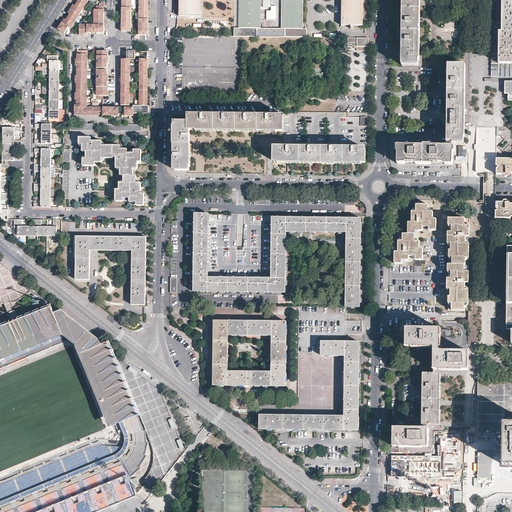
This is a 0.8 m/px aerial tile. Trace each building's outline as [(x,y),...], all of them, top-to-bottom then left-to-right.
[(73,29),(90,0),(77,0),(74,5),(69,13),(65,20),(63,23),(70,27),(73,29)] [(131,31),(131,0),(122,0),(122,31),(131,31)] [(148,0),(139,0),(139,35),(142,35),(148,35),(148,0)] [(201,17),(201,0),(179,0),(179,17),(201,17)] [(234,37),(271,37),(271,28),(261,28),(261,0),(239,0),(240,0),(239,28),(234,28),(234,37)] [(305,28),(304,0),(281,0),(282,28),(271,28),(271,37),(310,37),(310,28),(305,28)] [(363,25),(363,0),(341,0),(342,25),(363,25)] [(403,0),(402,64),(418,65),(418,53),(419,45),(419,44),(419,43),(419,0),(403,0)] [(492,75),(511,75),(511,0),(492,0),(492,31),(492,75)] [(105,26),(105,10),(105,6),(97,6),(97,10),(95,10),(95,25),(81,25),(80,35),(84,35),(88,35),(88,33),(101,34),(105,34),(105,26)] [(271,11),(267,11),(266,20),(276,21),(276,6),(271,6),(271,11)] [(70,27),(63,23),(59,30),(62,32),(66,34),(70,27)] [(367,37),(356,38),(356,43),(356,47),(368,47),(367,37)] [(356,38),(347,38),(347,43),(347,47),(356,47),(356,43),(356,38)] [(120,108),(88,107),(89,51),(78,51),(78,60),(77,60),(77,67),(78,67),(78,76),(76,76),(76,84),(77,84),(77,93),(76,93),(76,100),(77,100),(77,105),(76,105),(76,116),(100,116),(101,113),(104,113),(104,116),(120,116),(120,108)] [(108,56),(108,51),(97,51),(97,68),(108,68),(108,63),(109,63),(109,56),(108,56)] [(130,105),(130,59),(135,59),(135,51),(131,51),(127,51),(127,59),(122,59),(122,78),(122,87),(122,93),(122,102),(122,105),(130,105)] [(148,72),(148,59),(144,59),(140,59),(140,105),(134,105),(134,108),(126,108),(126,116),(134,116),(134,113),(149,114),(149,108),(149,105),(148,105),(148,100),(148,98),(148,87),(148,80),(148,72)] [(59,119),(60,80),(60,71),(60,61),(50,61),(50,67),(43,67),(43,74),(50,75),(49,86),(43,86),(43,90),(43,94),(49,94),(49,105),(43,105),(42,113),(43,113),(49,113),(49,119),(59,119)] [(463,142),(464,126),(464,114),(464,103),(464,76),(464,65),(448,64),(447,137),(447,142),(452,142),(463,142)] [(108,75),(108,70),(97,70),(96,99),(103,99),(103,95),(109,96),(109,92),(107,92),(108,82),(109,82),(109,75),(108,75)] [(511,82),(503,83),(503,97),(507,97),(507,104),(511,103),(511,82)] [(175,139),(175,170),(189,170),(189,157),(191,157),(191,154),(189,154),(190,130),(194,129),(197,129),(197,132),(276,132),(276,131),(283,131),(283,116),(190,115),(189,122),(176,122),(176,123),(175,135),(174,135),(174,139),(175,139)] [(35,141),(35,143),(51,144),(51,124),(35,124),(35,127),(35,128),(42,128),(42,140),(35,140),(35,141)] [(485,145),(486,127),(476,126),(476,145),(485,145)] [(498,136),(498,127),(486,127),(485,145),(476,145),(476,152),(476,172),(496,173),(496,166),(496,159),(496,141),(496,136),(498,136)] [(21,130),(21,128),(4,128),(3,128),(3,152),(3,160),(21,161),(21,158),(21,157),(14,157),(14,148),(15,148),(21,148),(21,147),(21,141),(14,140),(15,132),(21,132),(21,130)] [(138,169),(138,162),(142,162),(142,150),(135,150),(134,151),(134,153),(127,153),(127,150),(121,149),(121,146),(103,146),(102,142),(92,142),(92,138),(91,138),(80,138),(80,145),(84,145),(84,152),(87,153),(87,159),(84,159),(84,166),(95,166),(95,163),(102,163),(102,159),(113,159),(113,158),(117,158),(116,169),(121,169),(121,176),(124,176),(124,183),(120,183),(120,190),(116,190),(116,202),(123,202),(123,198),(130,198),(130,202),(137,203),(137,206),(144,206),(145,194),(141,194),(141,183),(137,183),(137,176),(134,176),(133,176),(133,169),(138,169)] [(452,146),(452,142),(447,142),(447,146),(430,146),(422,146),(397,146),(397,151),(397,163),(405,163),(415,163),(430,163),(445,163),(452,163),(453,152),(454,152),(454,146),(453,146),(452,146)] [(365,162),(365,149),(365,148),(283,148),(283,147),(275,147),(275,162),(278,162),(278,163),(361,164),(361,162),(365,162)] [(34,207),(50,207),(50,203),(50,197),(50,189),(50,188),(51,179),(51,178),(51,149),(35,148),(35,152),(42,152),(41,164),(35,164),(34,172),(41,172),(41,184),(34,184),(34,191),(41,191),(41,203),(34,203),(34,207)] [(497,173),(506,173),(506,159),(496,159),(496,166),(497,166),(497,173)] [(8,165),(8,164),(0,164),(0,213),(8,214),(8,210),(1,209),(1,201),(8,201),(8,197),(8,194),(1,193),(1,185),(8,185),(8,177),(1,177),(1,168),(8,168),(8,165)] [(496,218),(505,218),(506,200),(497,200),(497,211),(497,212),(496,212),(496,218)] [(398,250),(422,250),(422,248),(419,248),(419,241),(415,240),(415,230),(422,230),(422,226),(429,226),(429,230),(436,230),(436,218),(433,218),(433,211),(429,211),(429,204),(416,204),(416,205),(416,211),(412,211),(411,222),(408,222),(408,229),(407,234),(402,234),(402,240),(398,240),(398,250)] [(345,307),(359,307),(360,297),(360,276),(360,248),(361,222),(361,218),(272,217),(272,223),(272,247),(272,268),(272,279),(262,279),(246,278),(230,278),(213,278),(208,278),(209,214),(195,214),(194,291),(285,292),(286,232),(346,233),(345,307)] [(449,218),(448,222),(457,222),(457,230),(458,230),(459,231),(459,239),(452,239),(452,252),(449,252),(448,252),(448,263),(448,264),(447,264),(469,264),(469,231),(469,225),(465,225),(465,218),(449,218)] [(14,220),(14,228),(18,228),(18,236),(28,236),(34,236),(57,237),(57,220),(53,220),(53,227),(41,227),(41,220),(34,220),(34,227),(22,226),(22,220),(14,220)] [(448,243),(448,249),(448,252),(449,252),(452,252),(452,239),(459,239),(459,231),(458,230),(457,230),(457,222),(448,222),(448,232),(447,232),(447,243),(448,243)] [(146,250),(146,237),(77,236),(76,280),(90,280),(90,251),(133,251),(132,305),(145,305),(146,294),(146,274),(146,250)] [(422,253),(422,250),(398,250),(398,251),(395,251),(395,263),(401,264),(401,263),(402,260),(408,260),(408,255),(415,256),(415,259),(427,259),(427,254),(422,253)] [(0,302),(2,302),(3,302),(10,301),(13,300),(15,299),(18,298),(21,296),(24,294),(27,291),(29,288),(0,268),(0,302)] [(468,309),(468,295),(468,290),(468,289),(468,270),(447,270),(447,278),(446,288),(447,289),(448,289),(448,310),(468,309)] [(0,304),(3,305),(10,304),(14,303),(17,302),(20,300),(23,298),(26,296),(29,293),(31,290),(29,288),(27,291),(24,294),(21,296),(18,298),(15,299),(13,300),(10,301),(3,302),(2,302),(0,302),(0,304)] [(44,307),(45,309),(46,313),(54,310),(52,304),(44,307)] [(0,347),(59,323),(55,313),(54,310),(46,313),(45,309),(22,319),(17,320),(19,324),(3,330),(1,327),(0,327),(0,347)] [(61,311),(55,313),(59,323),(60,326),(64,336),(75,336),(93,350),(95,348),(97,347),(99,344),(100,343),(100,342),(100,341),(99,340),(99,339),(98,338),(97,338),(95,338),(94,338),(93,338),(91,339),(87,336),(89,332),(73,319),(70,323),(64,318),(65,317),(66,315),(66,314),(66,313),(65,312),(64,312),(64,311),(63,311),(62,311),(61,311)] [(73,319),(66,313),(66,314),(66,315),(65,317),(64,318),(70,323),(73,319)] [(1,327),(3,330),(19,324),(17,320),(17,318),(1,325),(1,327)] [(238,321),(214,321),(214,330),(214,352),(214,376),(214,386),(236,386),(271,386),(285,386),(285,376),(286,352),(286,338),(286,322),(285,322),(267,321),(238,321)] [(60,326),(59,323),(0,347),(0,362),(64,336),(60,326)] [(439,351),(440,329),(407,328),(406,329),(406,330),(406,343),(406,346),(434,347),(434,373),(439,373),(439,369),(454,369),(467,369),(467,351),(439,351)] [(113,426),(125,421),(97,353),(93,350),(75,336),(106,409),(113,426)] [(359,352),(359,342),(321,341),(321,356),(345,356),(344,415),(343,416),(334,416),(305,416),(295,415),(260,415),(260,429),(275,429),(298,430),(323,430),(349,430),(358,431),(358,425),(358,409),(359,368),(359,352)] [(97,353),(125,421),(141,414),(109,342),(104,344),(104,345),(103,345),(102,346),(100,349),(97,347),(95,348),(93,350),(97,353)] [(423,373),(422,428),(432,428),(440,429),(441,373),(434,373),(423,373)] [(511,384),(490,391),(492,399),(494,396),(494,401),(478,390),(479,427),(488,424),(488,403),(511,402),(511,422),(503,423),(504,465),(495,459),(492,457),(492,451),(478,451),(478,486),(511,475),(511,384)] [(140,421),(142,420),(143,419),(141,414),(125,421),(127,427),(140,421)] [(495,423),(503,422),(503,423),(505,423),(504,414),(498,415),(498,416),(495,417),(495,423)] [(172,419),(168,421),(173,429),(176,427),(172,419)] [(127,427),(125,421),(113,426),(115,432),(122,429),(125,428),(127,427)] [(124,448),(120,453),(133,481),(134,484),(144,475),(143,473),(150,462),(148,461),(151,448),(149,447),(149,444),(147,443),(146,434),(140,421),(125,428),(125,440),(124,448)] [(422,428),(395,428),(395,448),(432,449),(432,428),(422,428)] [(439,456),(391,455),(391,477),(458,477),(459,438),(440,438),(439,456)] [(182,439),(173,440),(174,449),(183,449),(182,439)] [(0,503),(120,453),(124,448),(97,446),(0,484),(0,503)] [(56,511),(133,481),(120,453),(0,503),(0,511),(56,511)] [(139,511),(145,510),(134,484),(133,481),(56,511),(139,511)]
